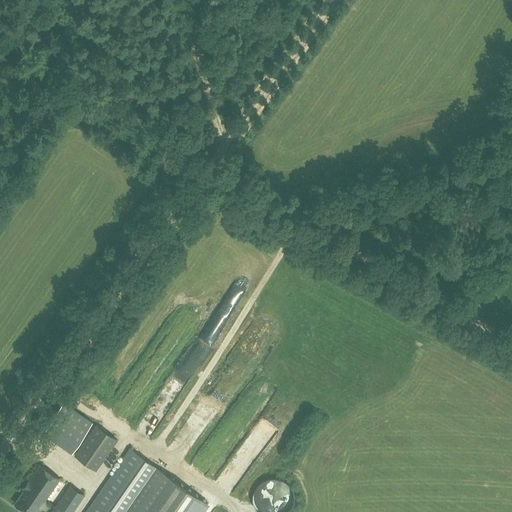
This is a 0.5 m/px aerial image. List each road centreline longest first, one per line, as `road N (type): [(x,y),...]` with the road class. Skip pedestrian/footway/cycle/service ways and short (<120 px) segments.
road 1 (track): [(211,167),(0,460)]
road 2 (track): [(511,340),(211,167)]
road 3 (track): [(332,0),(211,167)]
